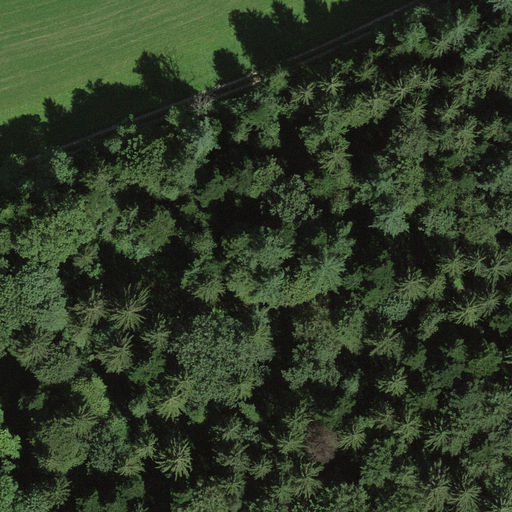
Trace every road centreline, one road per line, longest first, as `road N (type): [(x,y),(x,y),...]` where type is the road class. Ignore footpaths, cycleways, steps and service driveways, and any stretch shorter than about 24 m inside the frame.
road 1 (track): [(0,253),(186,315),(511,293)]
road 2 (track): [(426,0),(241,85),(0,174)]
